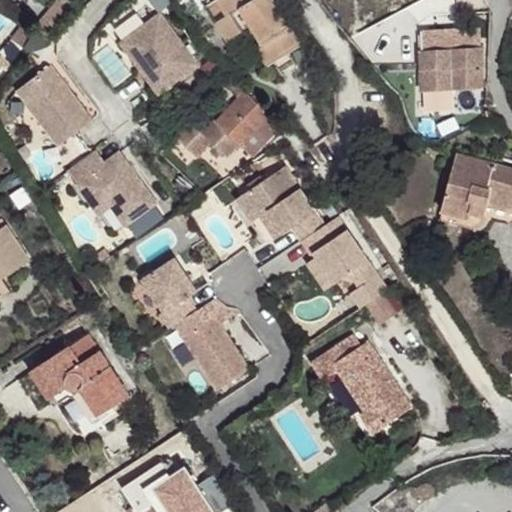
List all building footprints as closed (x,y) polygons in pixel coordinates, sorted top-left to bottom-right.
[(71,11),(75,6),(68,0),(59,0),(59,1),(71,11)] [(215,0),(206,6),(216,23),(227,16),(239,37),(252,29),(262,45),(274,63),(275,66),(291,57),(289,54),(301,46),(289,27),(287,28),(278,13),(279,12),(272,0),(215,0)] [(47,40),(71,11),(59,1),(35,29),(47,40)] [(161,15),(121,43),(159,94),(198,66),(161,15)] [(229,43),(239,37),(227,16),(216,23),(229,43)] [(24,24),(12,40),(23,48),(35,32),(24,24)] [(479,47),(477,28),(403,33),(404,55),(422,54),(424,88),(426,88),(427,109),(452,108),(451,88),(483,86),(480,47),(479,47)] [(269,66),(274,63),(262,45),(257,48),(269,66)] [(0,66),(6,71),(12,63),(2,56),(0,58),(0,66)] [(92,121),(51,66),(18,91),(59,146),(92,121)] [(239,144),(251,156),(278,131),(261,112),(263,109),(247,92),(244,95),(234,78),(226,86),(241,100),(219,123),(216,121),(204,134),(193,123),(178,139),(197,157),(211,142),(227,157),(239,144)] [(157,204),(119,152),(105,163),(96,150),(68,171),(77,183),(76,183),(94,208),(105,199),(111,208),(125,226),(157,204)] [(511,168),(457,154),(441,211),(468,219),(470,212),(485,217),(488,202),(511,208),(511,168)] [(286,167),(244,194),(260,217),(268,211),(283,234),(292,228),(302,242),(325,226),(286,167)] [(236,200),(251,222),(260,217),(244,194),(236,200)] [(105,199),(94,208),(100,216),(111,208),(105,199)] [(511,208),(488,202),(485,217),(511,223),(511,208)] [(260,217),(275,240),(283,234),(268,211),(260,217)] [(185,226),(191,222),(185,213),(179,217),(185,226)] [(325,226),(302,242),(311,255),(314,254),(316,258),(334,285),(350,275),(359,288),(378,275),(338,217),(325,226)] [(3,279),(30,261),(6,225),(2,228),(0,225),(0,298),(11,291),(3,279)] [(176,325),(197,312),(188,297),(197,292),(176,258),(142,279),(163,313),(160,315),(169,329),(176,325)] [(326,291),(334,285),(316,258),(308,264),(326,291)] [(388,290),(378,275),(359,288),(351,294),(361,308),(367,304),(384,293),(388,290)] [(367,304),(381,325),(397,313),(384,293),(367,304)] [(217,299),(176,325),(218,391),(249,371),(220,325),(240,312),(238,310),(226,307),(217,299)] [(97,416),(129,395),(90,334),(41,366),(58,392),(66,387),(68,389),(72,391),(77,391),(80,390),(97,416)] [(412,409),(368,341),(361,346),(355,335),(311,364),(322,381),(338,370),(366,412),(360,416),(372,434),(412,409)] [(32,371),(49,397),(55,406),(69,397),(75,398),(90,420),(97,416),(80,390),(77,391),(72,391),(68,389),(66,387),(58,392),(41,366),(32,371)] [(213,511),(216,510),(209,498),(225,488),(202,452),(186,463),(182,457),(152,475),(175,511),(213,511)] [(328,503),(315,511),(333,511),(334,511),(328,503)]
